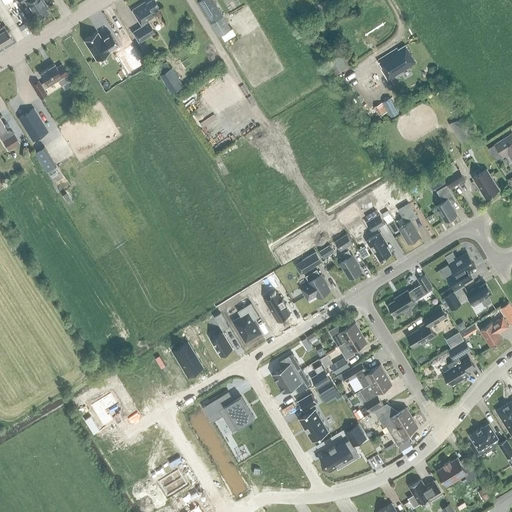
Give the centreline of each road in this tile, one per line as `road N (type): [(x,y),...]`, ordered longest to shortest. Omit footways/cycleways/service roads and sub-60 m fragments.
road 1 (residential): [(244,363),(168,412),(224,511)]
road 2 (residential): [(359,294),(448,427)]
road 3 (residential): [(316,498),(244,363)]
road 4 (unclassified): [(316,498),(407,465),(448,427)]
road 5 (residential): [(359,294),(244,363)]
road 6 (residential): [(473,226),(359,294)]
road 7 (tertiary): [(0,65),(104,0)]
